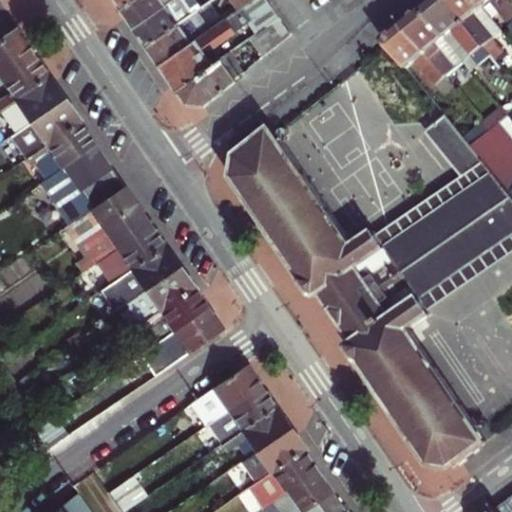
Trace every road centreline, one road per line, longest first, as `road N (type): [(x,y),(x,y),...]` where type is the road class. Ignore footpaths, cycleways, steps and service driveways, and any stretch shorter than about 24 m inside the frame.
road 1 (residential): [(274,322),(48,469),(2,511)]
road 2 (residential): [(378,0),(170,167)]
road 3 (tertiary): [(274,322),(406,511)]
road 4 (tertiary): [(58,0),(170,167)]
road 5 (tertiary): [(170,167),(274,322)]
